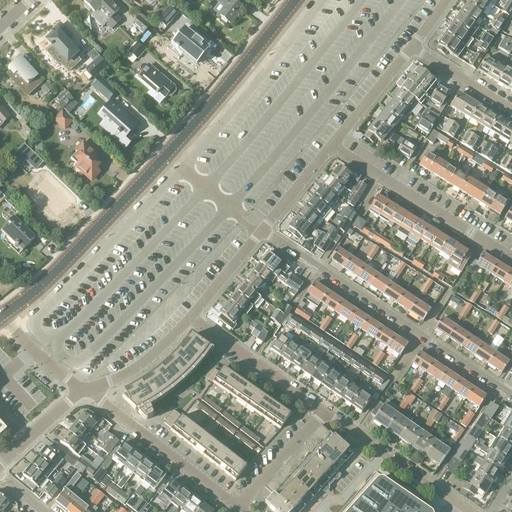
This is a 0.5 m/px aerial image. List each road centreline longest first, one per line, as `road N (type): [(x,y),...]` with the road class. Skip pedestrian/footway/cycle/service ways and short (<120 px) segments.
road 1 (tertiary): [(1,315),(51,276),(136,187),(295,0)]
road 2 (residential): [(511,398),(263,232)]
road 3 (residential): [(511,257),(333,147)]
road 4 (residential): [(235,508),(89,391)]
road 5 (residential): [(471,511),(324,411)]
road 6 (residential): [(324,411),(192,319)]
road 7 (residential): [(235,508),(324,411)]
road 8 (residential): [(333,147),(413,45)]
road 9 (residential): [(89,391),(139,367),(192,319)]
